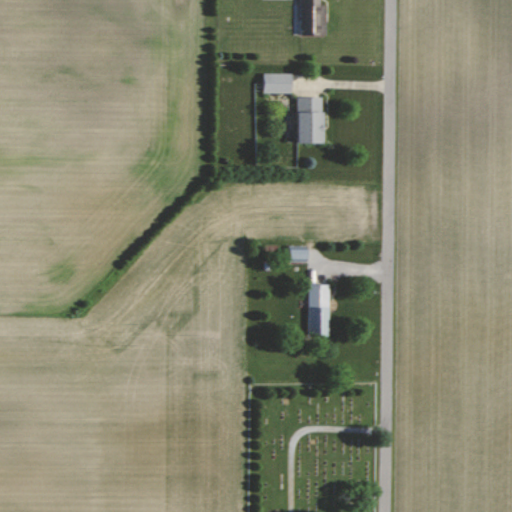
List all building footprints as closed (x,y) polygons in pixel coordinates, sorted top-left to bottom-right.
[(295,0),(296,36),(321,36),(321,4),(316,5),(315,0),(295,0)] [(258,94),(286,93),(285,73),(257,74),(258,94)] [(319,98),(290,98),(289,144),(318,145),(319,98)] [(301,247),(281,246),(280,261),(300,261),(301,247)] [(304,338),(324,338),(324,285),(303,285),(304,338)]
